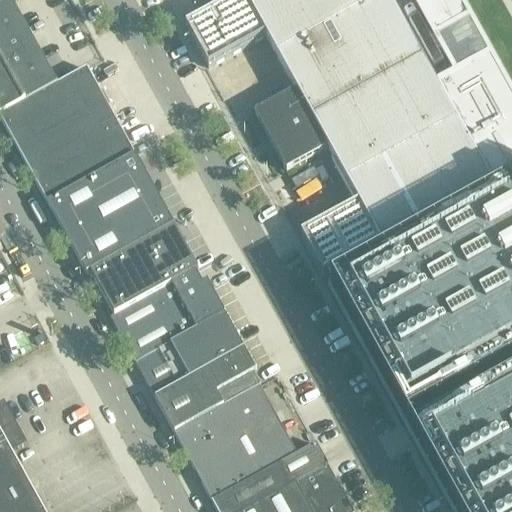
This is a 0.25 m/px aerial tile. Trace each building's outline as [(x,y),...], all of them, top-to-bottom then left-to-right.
[(437,91),(387,0),(238,0),(186,29),(208,71),(266,39),(292,86),(297,95),(294,96),(293,95),(254,117),(286,174),(325,153),(324,152),(328,150),(358,206),(301,238),(323,279),(381,247),(382,248),(427,223),(491,188),(437,91)] [(468,23),(455,0),(412,0),(435,41),(468,23)] [(56,86),(12,5),(11,3),(0,9),(0,119),(58,87),(57,86),(56,86)] [(511,101),(490,61),(463,77),(439,90),(437,91),(491,188),(493,192),(511,181),(511,101)] [(135,159),(87,72),(58,87),(0,119),(0,121),(47,207),(135,159)] [(173,228),(135,159),(47,207),(86,277),(173,228)] [(511,181),(493,192),(491,188),(427,223),(433,232),(331,288),(407,425),(511,366),(511,181)] [(195,274),(198,273),(173,228),(86,277),(88,276),(89,278),(91,277),(114,319),(195,274)] [(169,346),(224,316),(207,285),(202,287),(195,274),(114,319),(110,321),(135,366),(169,346)] [(245,353),(225,316),(224,316),(169,346),(190,384),(245,353)] [(174,437),(259,390),(260,389),(253,375),(256,374),(245,353),(190,384),(169,346),(135,366),(174,437)] [(511,511),(511,381),(413,436),(455,511),(511,511)] [(297,458),(259,390),(174,437),(212,505),(297,458)] [(0,511),(42,511),(12,458),(10,454),(17,450),(17,445),(15,440),(13,435),(11,431),(8,425),(11,423),(6,417),(3,419),(2,418),(0,416),(0,511)] [(351,511),(316,447),(297,458),(212,505),(215,511),(351,511)]
